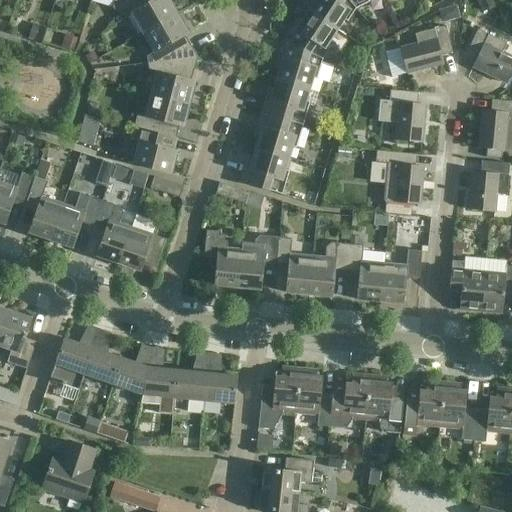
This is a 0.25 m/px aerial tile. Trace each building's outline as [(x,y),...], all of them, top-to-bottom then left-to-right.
[(114,0),(112,8),(118,13),(127,0),(114,0)] [(127,0),(118,13),(124,18),(131,13),(142,33),(177,13),(171,1),(169,2),(167,0),(127,0)] [(312,0),(314,1),(308,11),(337,29),(343,19),(347,22),(355,9),(347,0),(312,0)] [(347,0),(355,9),(369,2),(368,0),(347,0)] [(490,0),(476,0),(482,14),(494,9),(490,0)] [(456,7),(438,12),(441,24),(459,19),(456,7)] [(298,18),(283,41),(322,59),(334,42),(330,39),(337,29),(308,11),(302,20),(298,18)] [(177,13),(142,33),(153,52),(146,56),(147,63),(197,57),(185,35),(187,34),(182,25),(184,24),(177,13)] [(45,29),(32,25),(28,40),(41,44),(45,29)] [(399,48),(385,52),(392,77),(406,73),(443,64),(441,56),(452,53),(445,26),(414,34),(417,44),(399,48)] [(506,83),(511,71),(511,56),(502,52),(506,43),(477,29),(465,54),(476,59),(472,67),(506,83)] [(78,40),(64,35),(60,49),(73,53),(78,40)] [(283,41),(275,67),(279,69),(276,80),(317,92),(321,80),(316,79),(322,59),(283,41)] [(197,57),(147,63),(148,70),(156,73),(150,94),(190,104),(193,92),(191,91),(194,81),(191,80),(197,57)] [(273,91),(269,89),(261,113),(302,125),(309,102),(305,101),(309,89),(317,92),(276,80),(273,91)] [(377,121),(387,121),(397,122),(395,140),(421,143),(425,105),(416,104),(418,92),(390,90),(389,100),(379,99),(377,121)] [(137,114),(133,127),(176,138),(179,126),(182,127),(184,116),(186,117),(190,104),(150,94),(145,116),(137,114)] [(482,110),(478,148),(486,149),(485,157),(500,158),(501,150),(504,151),(504,150),(511,150),(511,101),(491,100),(490,111),(482,110)] [(259,137),(255,149),(288,158),(291,147),(296,148),(302,125),(261,113),(254,136),(259,137)] [(100,121),(84,117),(77,143),(92,148),(100,121)] [(176,138),(133,127),(130,140),(138,142),(132,164),(171,175),(175,162),(173,161),(175,151),(173,150),(176,138)] [(288,158),(255,149),(252,160),(248,158),(241,182),(282,195),(289,171),(284,170),(288,158)] [(419,204),(423,167),(415,166),(416,154),(376,150),(375,162),(387,164),(385,183),(395,184),(393,202),(419,204)] [(506,195),(509,163),(481,161),(480,172),(472,172),(468,210),(495,212),(496,194),(506,195)] [(0,182),(0,223),(5,225),(14,199),(25,203),(34,177),(21,173),(16,188),(0,182)] [(179,197),(183,185),(153,176),(150,188),(179,197)] [(34,177),(25,203),(37,207),(28,233),(50,240),(63,204),(42,197),(47,182),(43,180),(34,177)] [(245,203),(248,191),(219,182),(215,194),(245,203)] [(63,204),(50,240),(72,248),(81,222),(93,226),(102,201),(79,193),(74,208),(63,204)] [(102,201),(93,226),(104,230),(96,256),(118,264),(130,227),(119,223),(122,212),(119,207),(114,205),(102,201)] [(130,227),(118,264),(140,271),(143,262),(156,266),(165,239),(130,227)] [(214,285),(237,288),(240,250),(226,248),(227,240),(223,235),(220,235),(220,232),(206,230),(203,257),(216,258),(214,285)] [(240,250),(237,288),(260,290),(263,263),(275,264),(278,237),(264,236),(259,235),(253,241),(252,243),(241,242),(240,250)] [(278,237),(275,264),(287,265),(285,292),(308,295),(312,256),(290,254),(291,238),(278,237)] [(312,256),(308,295),(332,297),(334,270),(346,271),(349,244),(330,242),(324,248),(323,258),(312,256)] [(349,244),(346,271),(359,272),(356,299),(379,302),(384,254),(369,252),(369,250),(362,249),(363,245),(349,244)] [(384,254),(379,302),(403,304),(406,277),(418,278),(421,251),(407,250),(405,266),(383,263),(384,254)] [(451,261),(449,286),(460,288),(459,309),(480,311),(484,272),(485,260),(467,258),(464,262),(451,261)] [(484,272),(480,311),(502,313),(504,291),(511,292),(511,266),(505,266),(504,274),(484,272)] [(0,341),(10,311),(0,307),(0,341)] [(10,311),(0,341),(0,346),(10,350),(6,362),(26,369),(36,342),(25,338),(32,319),(10,311)] [(79,390),(84,375),(83,375),(93,348),(64,338),(49,380),(79,390)] [(83,375),(84,375),(112,384),(121,358),(93,348),(83,375)] [(112,384),(142,394),(148,367),(121,358),(112,384)] [(142,394),(140,403),(159,405),(160,397),(174,398),(177,370),(148,367),(142,394)] [(282,410),(295,411),(299,370),(283,368),(281,372),(275,371),(273,389),(262,388),(258,428),(273,429),(282,413),(282,410)] [(177,370),(174,398),(188,399),(187,411),(202,413),(204,401),(206,373),(177,370)] [(299,370),(295,411),(318,414),(317,425),(329,427),(329,419),(332,395),(320,394),(322,376),(316,375),(315,371),(299,370)] [(206,373),(204,401),(234,404),(237,376),(206,373)] [(329,419),(329,427),(345,428),(350,420),(351,417),(365,418),(369,377),(353,375),(351,379),(345,378),(344,396),(332,395),(329,419)] [(369,377),(365,418),(379,419),(379,422),(382,432),(399,433),(402,402),(390,400),(392,383),(386,382),(385,378),(369,377)] [(416,423),(439,425),(443,384),(427,382),(425,386),(419,385),(418,403),(406,402),(403,434),(415,435),(416,423)] [(443,384),(439,425),(462,427),(461,439),(473,441),(476,409),(464,408),(466,390),(460,389),(459,385),(443,384)] [(476,409),(473,441),(485,442),(486,430),(509,432),(511,400),(511,390),(497,389),(495,393),(489,392),(488,410),(476,409)] [(67,424),(70,415),(58,411),(55,419),(67,424)] [(0,474),(12,439),(8,437),(8,436),(4,434),(3,436),(0,434),(0,505),(4,507),(13,479),(0,474)] [(182,449),(183,440),(170,439),(169,447),(182,449)] [(62,461),(52,458),(42,488),(83,502),(93,472),(88,470),(95,450),(68,441),(62,461)] [(263,467),(261,489),(298,493),(299,482),(311,483),(313,461),(285,458),(284,470),(263,467)] [(111,496),(124,501),(154,511),(158,497),(115,483),(111,496)] [(298,493),(261,489),(259,511),(268,511),(307,511),(308,505),(297,504),(298,493)]
